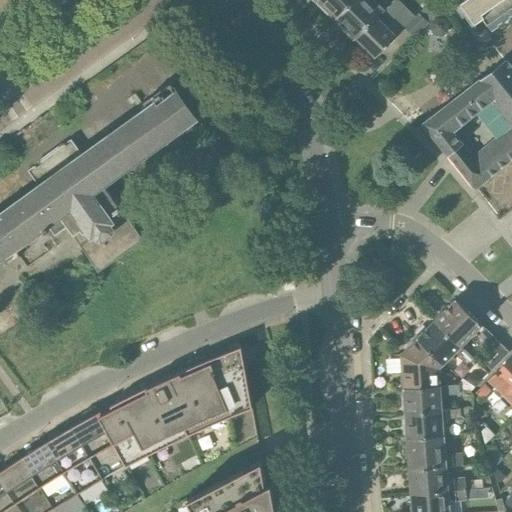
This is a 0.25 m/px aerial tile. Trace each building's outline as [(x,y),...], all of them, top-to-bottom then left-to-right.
[(318,0),(317,1),(335,19),(354,0),(318,0)] [(354,0),(335,19),(355,38),(378,16),(377,15),(380,12),(384,8),(375,0),(354,0)] [(511,0),(456,0),(452,3),(468,26),(479,18),(489,32),(511,15),(511,0)] [(425,7),(420,13),(429,22),(435,17),(440,11),(430,2),(425,7)] [(378,16),(355,38),(375,58),(398,35),(397,35),(387,25),(390,22),(380,12),(377,15),(378,16)] [(414,38),(429,22),(420,13),(404,27),(414,38)] [(449,33),(450,25),(445,18),(438,17),(431,22),(430,30),(435,36),(443,37),(449,33)] [(511,123),(511,127),(492,143),(473,158),(488,178),(511,159),(511,67),(505,59),(479,80),(494,98),(493,99),(511,123)] [(479,80),(423,123),(447,154),(475,189),(488,178),(473,158),(452,131),(478,110),(478,115),(495,137),(501,137),(511,127),(511,123),(493,99),(494,98),(479,80)] [(71,139),(28,170),(39,186),(0,213),(0,259),(45,227),(48,231),(51,229),(56,235),(69,226),(100,270),(144,238),(142,236),(141,237),(104,185),(196,118),(170,83),(144,102),(148,107),(82,154),(71,139)] [(437,319),(435,321),(460,346),(475,331),(488,344),(495,337),(456,299),(444,311),(442,309),(435,317),(437,319)] [(472,358),(460,346),(435,321),(427,329),(425,327),(417,334),(419,336),(417,339),(443,364),(451,355),(454,358),(457,355),(465,364),(472,358)] [(443,364),(417,339),(402,354),(404,389),(445,385),(444,368),(439,368),(443,364)] [(492,370),(510,352),(498,341),(480,359),(492,370)] [(123,398),(99,411),(126,462),(162,440),(252,407),(241,346),(224,352),(208,359),(154,382),(157,389),(151,392),(148,386),(123,398)] [(506,394),(511,387),(511,355),(476,392),(482,398),(491,388),(493,390),(498,386),(506,394)] [(467,379),(475,387),(483,379),(478,374),(472,373),(467,379)] [(445,385),(404,389),(406,413),(442,411),(441,397),(446,397),(446,394),(460,393),(459,384),(445,385)] [(511,387),(506,394),(492,408),(497,413),(507,404),(509,406),(511,403),(511,387)] [(442,411),(406,413),(408,438),(444,436),(443,423),(448,422),(448,419),(462,418),(461,417),(469,417),(468,409),(442,411)] [(126,462),(99,411),(85,419),(73,425),(102,478),(126,462)] [(102,478),(73,425),(59,434),(48,440),(78,493),(93,483),(102,478)] [(444,436),(408,438),(410,469),(446,466),(465,465),(464,454),(445,455),(444,436)] [(22,456),(53,508),(78,493),(48,440),(33,450),(22,456)] [(492,470),(503,460),(494,448),(486,453),(492,470)] [(0,470),(0,477),(22,511),(47,511),(53,508),(22,456),(8,466),(0,470)] [(266,485),(262,460),(188,499),(190,502),(194,499),(201,511),(277,511),(273,485),(272,482),(266,485)] [(446,466),(410,469),(412,493),(467,489),(466,478),(447,479),(446,466)] [(507,477),(496,467),(493,469),(498,484),(507,477)] [(0,511),(22,511),(0,477),(0,511)] [(475,479),(476,489),(483,488),(483,478),(475,479)] [(467,489),(412,493),(413,511),(449,511),(449,502),(468,501),(467,489)] [(478,489),(468,490),(468,499),(478,498),(478,489)]
